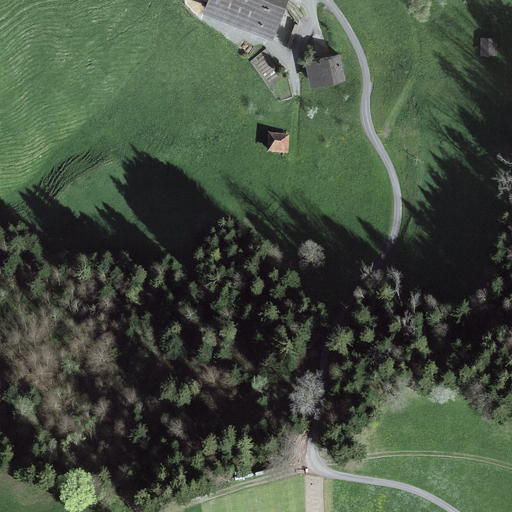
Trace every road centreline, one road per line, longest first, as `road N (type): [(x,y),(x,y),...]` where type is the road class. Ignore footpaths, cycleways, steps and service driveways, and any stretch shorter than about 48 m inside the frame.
road 1 (track): [(0,437),(138,399),(170,381),(202,327),(198,251),(259,220),(287,189),(293,68)]
road 2 (track): [(315,464),(328,338),(393,239),(398,213),(395,179),(368,124),(365,67),(328,0)]
road 3 (track): [(511,468),(432,454),(315,464)]
road 4 (track): [(315,464),(414,490),(454,511)]
